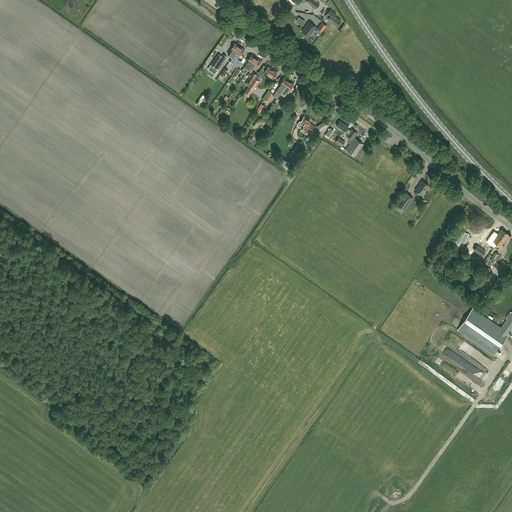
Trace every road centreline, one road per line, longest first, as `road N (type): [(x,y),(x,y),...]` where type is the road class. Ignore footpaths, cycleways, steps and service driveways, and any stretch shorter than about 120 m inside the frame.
road 1 (primary): [(511,202),(423,104),(348,0)]
road 2 (unclassified): [(399,137),(382,137),(189,0)]
road 3 (unclassified): [(399,137),(210,0)]
road 4 (unclassified): [(511,227),(399,137)]
